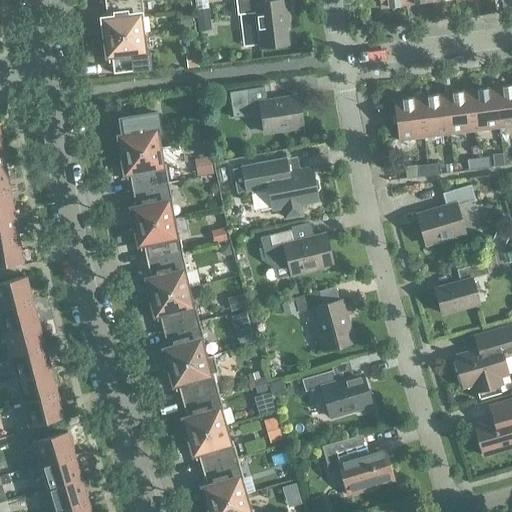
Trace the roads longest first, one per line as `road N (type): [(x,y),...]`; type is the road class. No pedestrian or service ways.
road 1 (residential): [(450,511),(386,284),(346,57)]
road 2 (residential): [(150,511),(66,209),(44,82)]
road 3 (residential): [(346,57),(511,36)]
